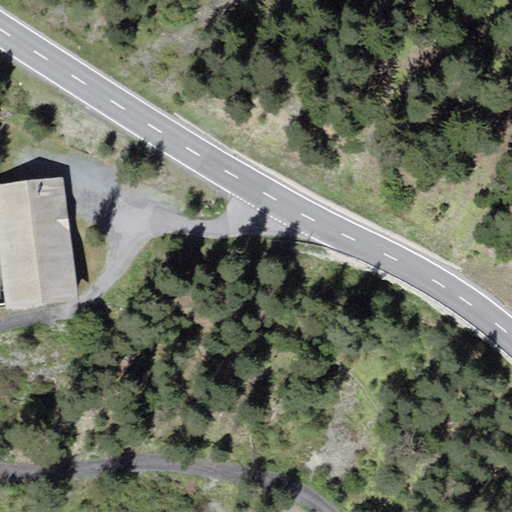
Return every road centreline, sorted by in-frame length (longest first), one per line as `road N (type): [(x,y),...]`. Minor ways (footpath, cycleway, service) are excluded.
road 1 (primary): [(511,335),(437,280),(286,205),(0,26)]
road 2 (track): [(0,319),(77,287),(122,199),(139,197),(223,232),(272,224),(286,205)]
road 3 (track): [(327,511),(265,480),(205,467),(102,463),(0,471)]
